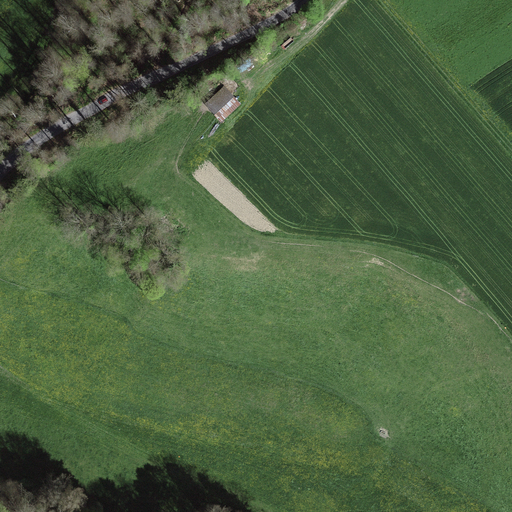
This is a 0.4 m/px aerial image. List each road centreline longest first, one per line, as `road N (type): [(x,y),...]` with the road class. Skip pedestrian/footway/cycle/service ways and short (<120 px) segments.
road 1 (unclassified): [(0,167),(47,129),(299,0)]
road 2 (track): [(380,0),(511,151)]
road 3 (track): [(345,0),(302,41),(199,99)]
